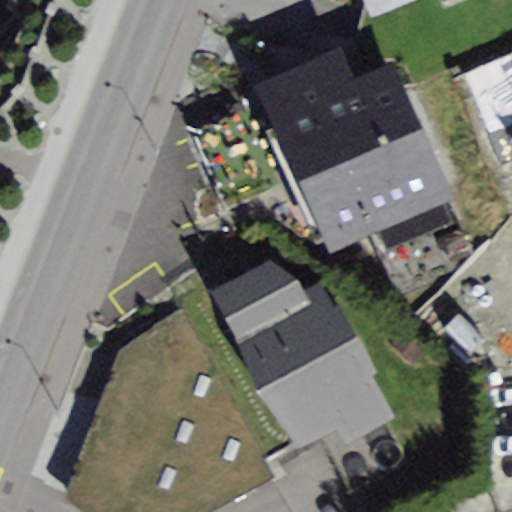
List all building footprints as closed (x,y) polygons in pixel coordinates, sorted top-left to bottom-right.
[(0,0),(0,190),(61,0),(0,0)] [(393,0),(359,0),(365,13),(393,0)] [(241,122),(178,147),(211,217),(270,194),(296,261),(359,240),(365,254),(444,224),(385,68),(335,85),(325,60),(232,96),(241,122)] [(273,258),(190,298),(272,457),(318,436),(345,489),(401,461),(310,285),(289,296),(273,258)] [(178,315),(107,355),(55,503),(67,511),(217,511),(271,484),(178,315)]
